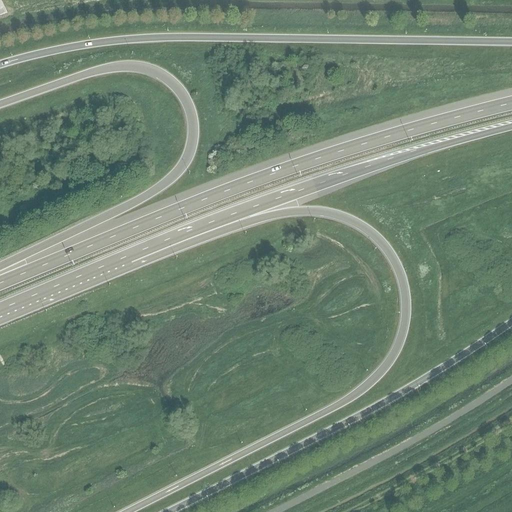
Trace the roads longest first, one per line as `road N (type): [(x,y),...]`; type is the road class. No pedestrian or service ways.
road 1 (trunk): [(129,255),(291,212),(331,213),(378,241),(401,280),(404,306),(392,358),(363,390),(133,511)]
road 2 (trunk): [(511,103),(271,175),(0,283)]
road 3 (trunk): [(511,41),(191,38),(91,45),(0,68)]
road 4 (trunk): [(0,106),(127,68),(167,81),(191,129),(189,151),(163,187),(0,272)]
road 5 (trunk): [(129,255),(396,158),(511,126)]
road 6 (trunk): [(173,511),(397,397),(511,324)]
road 7 (unclassified): [(511,381),(280,511)]
road 8 (trunk): [(0,309),(129,255)]
